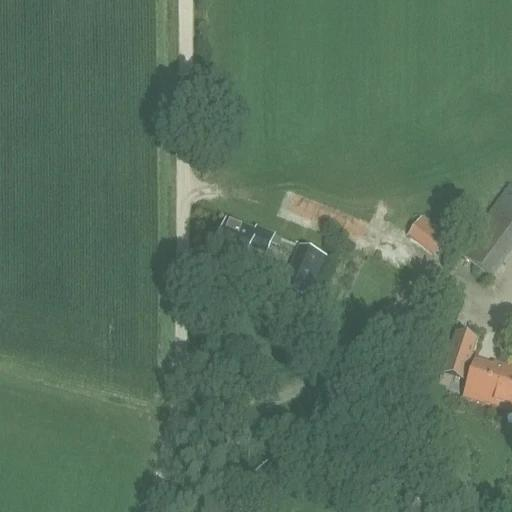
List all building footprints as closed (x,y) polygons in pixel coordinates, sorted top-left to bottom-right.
[(511,188),(510,187),(500,200),(511,208),(511,188)] [(433,257),(437,252),(447,239),(421,220),(407,237),(433,257)] [(215,252),(244,264),(249,252),(265,258),(273,238),(256,231),(255,234),(226,223),(223,230),(221,229),(218,231),(215,238),(217,241),(219,242),(215,252)] [(330,260),(299,247),(280,290),(311,304),(330,260)] [(317,293),(313,299),(319,302),(322,295),(317,293)] [(482,404),(506,411),(504,416),(511,418),(511,371),(494,365),(493,369),(471,362),(478,341),(454,333),(441,375),(464,383),(465,379),(470,381),(466,394),(483,400),(482,404)]
